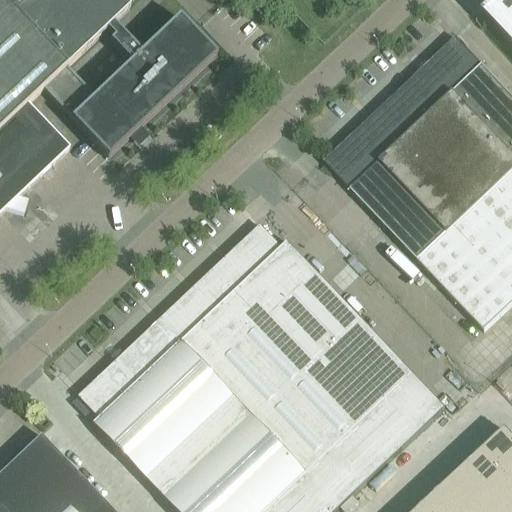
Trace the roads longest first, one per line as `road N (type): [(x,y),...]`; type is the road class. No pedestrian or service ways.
road 1 (unclassified): [(0,396),(421,0)]
road 2 (unknown): [(475,346),(282,131)]
